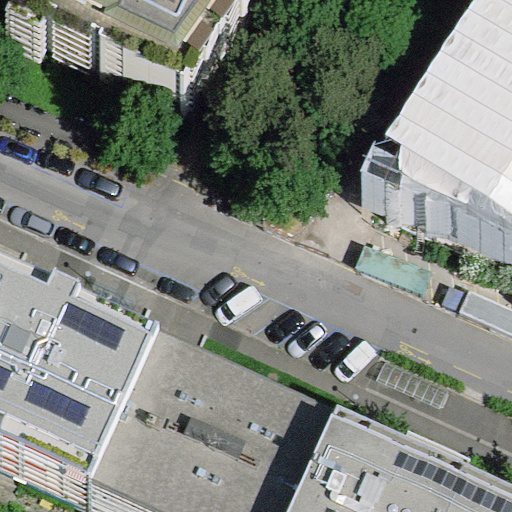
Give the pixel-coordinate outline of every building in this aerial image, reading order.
[(54,0),(41,24),(31,44),(187,120),(201,91),(209,94),(238,41),(245,44),(258,18),(219,0),(54,0)] [(219,0),(258,18),(267,0),(219,0)] [(436,147),(406,210),(475,219),(472,241),(511,257),(511,48),(511,49),(472,151),(436,147)] [(0,475),(81,511),(93,511),(158,370),(0,298),(0,475)] [(310,511),(338,452),(158,370),(93,511),(310,511)] [(470,511),(338,452),(310,511),(470,511)]
